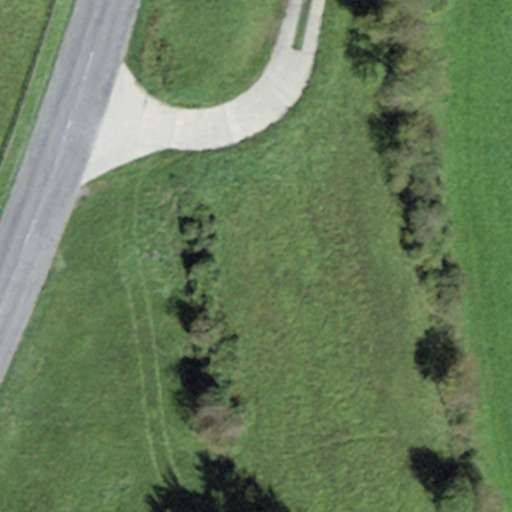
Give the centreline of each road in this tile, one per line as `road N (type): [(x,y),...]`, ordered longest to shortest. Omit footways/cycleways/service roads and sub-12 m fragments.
road 1 (residential): [(107,0),(75,118),(0,310)]
road 2 (track): [(75,118),(200,131),(251,110),(279,83),(298,0)]
